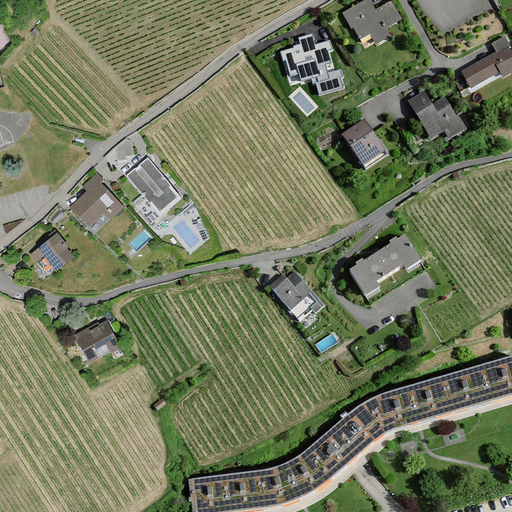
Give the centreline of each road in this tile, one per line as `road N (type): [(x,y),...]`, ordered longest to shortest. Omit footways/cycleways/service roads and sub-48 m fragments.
road 1 (residential): [(511,156),(453,171),(315,249),(93,302),(0,279)]
road 2 (residential): [(319,0),(245,44),(109,146),(0,249)]
